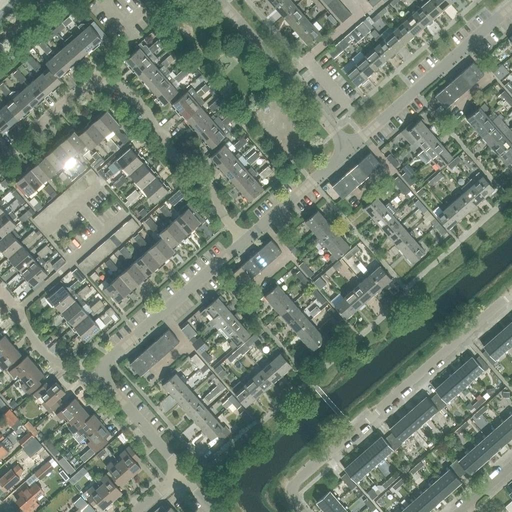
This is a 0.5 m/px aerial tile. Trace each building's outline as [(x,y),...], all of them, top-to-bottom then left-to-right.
[(283,0),(275,8),(283,17),(296,6),(290,0),(283,0)] [(332,0),(327,5),(331,9),(340,1),(339,0),(332,0)] [(421,0),(422,2),(423,1),(425,3),(421,7),(432,19),(433,19),(442,11),(432,0),(421,0)] [(448,0),(432,0),(442,11),(451,3),(448,0)] [(331,9),(335,14),(344,6),(340,1),(331,9)] [(319,2),(316,5),(321,11),(325,8),(319,2)] [(283,17),(292,26),(304,15),(296,6),(283,17)] [(335,14),(339,18),(348,10),(344,6),(335,14)] [(421,7),(412,15),(423,28),(427,24),(428,25),(430,25),(433,23),(433,21),(432,20),(432,19),(421,7)] [(383,9),(377,14),(380,17),(386,12),(383,9)] [(348,10),(339,18),(343,22),(352,14),(348,10)] [(407,19),(403,23),(414,36),(423,28),(412,15),(408,11),(405,14),(405,16),(407,19)] [(327,17),(333,24),(336,21),(330,14),(327,17)] [(380,17),(377,14),(371,20),(373,23),(380,17)] [(292,26),(300,36),(312,25),(304,15),(292,26)] [(69,17),(62,23),(66,27),(73,21),(69,17)] [(312,25),(300,36),(308,45),(321,34),(318,31),(322,28),(316,21),(312,25)] [(358,26),(356,28),(359,31),(364,36),(370,31),(365,25),(362,22),(358,26)] [(55,30),(58,33),(65,26),(62,23),(54,29),(55,30)] [(403,23),(393,31),(404,44),(414,36),(403,23)] [(81,25),(78,27),(82,32),(96,48),(100,45),(99,43),(103,40),(90,25),(89,26),(87,24),(81,24),(80,25),(81,25)] [(350,33),(353,36),(358,42),(364,36),(359,31),(356,28),(355,29),(350,33)] [(50,39),(58,33),(55,30),(54,29),(47,36),(50,39)] [(393,31),(384,40),(395,52),(404,44),(393,31)] [(82,32),(75,38),(88,53),(89,54),(96,48),(82,32)] [(62,33),(57,37),(61,42),(66,38),(62,33)] [(379,44),(374,48),(385,61),(390,57),(391,58),(392,58),(396,55),(396,54),(395,52),(384,40),(380,36),(375,40),(379,44)] [(75,38),(68,44),(82,60),(85,57),(84,56),(88,53),(75,38)] [(158,40),(153,45),(157,49),(162,45),(158,40)] [(38,45),(43,50),(47,46),(43,41),(38,45)] [(68,44),(60,51),(73,65),(77,62),(78,63),(82,60),(68,44)] [(331,50),(328,52),(333,59),(343,50),(340,47),(338,44),(331,50)] [(134,53),(124,62),(130,69),(146,55),(150,51),(148,49),(148,48),(146,45),(144,45),(140,49),(140,48),(137,50),(134,53)] [(157,49),(153,45),(148,49),(150,51),(153,54),(157,49)] [(47,46),(43,50),(47,55),(52,50),(47,46)] [(374,48),(365,56),(376,69),(385,61),(374,48)] [(60,51),(53,57),(67,73),(74,67),(73,65),(60,51)] [(146,55),(130,69),(137,76),(152,62),(157,58),(153,54),(150,51),(146,55)] [(171,55),(166,59),(170,64),(175,60),(171,55)] [(365,56),(355,64),(367,77),(376,69),(365,56)] [(27,61),(31,66),(36,62),(32,57),(27,61)] [(53,57),(46,63),(49,67),(59,78),(63,75),(64,76),(67,73),(53,57)] [(170,64),(166,59),(161,63),(165,68),(170,64)] [(36,62),(31,66),(36,71),(40,67),(36,62)] [(137,76),(143,84),(159,70),(152,62),(137,76)] [(473,62),(461,74),(471,86),(484,75),(473,62)] [(488,67),(493,73),(497,69),(492,63),(488,67)] [(355,64),(346,73),(357,85),(361,82),(363,84),(369,79),(367,77),(355,64)] [(497,69),(493,73),(497,78),(498,79),(499,79),(499,80),(509,72),(502,65),(497,69)] [(49,67),(42,73),(56,89),(60,86),(59,85),(63,82),(60,79),(59,78),(49,67)] [(37,73),(33,77),(35,80),(48,95),(52,91),(53,92),(56,89),(42,73),(38,69),(36,71),(37,73)] [(183,69),(179,73),(183,78),(188,74),(183,69)] [(13,74),(17,79),(22,75),(18,70),(13,74)] [(143,84),(149,91),(165,77),(159,70),(143,84)] [(183,78),(179,73),(174,78),(176,80),(178,83),(183,78)] [(165,77),(149,91),(155,98),(171,84),(176,80),(174,78),(173,78),(169,74),(165,77)] [(461,74),(448,85),(458,97),(471,86),(461,74)] [(22,75),(17,79),(21,84),(26,79),(22,75)] [(35,80),(27,86),(41,102),(45,99),(44,98),(48,95),(35,80)] [(171,84),(155,98),(162,106),(181,89),(179,86),(176,89),(171,84)] [(206,84),(201,88),(205,93),(210,89),(206,84)] [(458,97),(448,85),(435,96),(446,108),(458,97)] [(27,86),(20,92),(33,107),(37,104),(38,105),(41,102),(27,86)] [(7,87),(2,92),(7,96),(9,94),(11,92),(7,87)] [(187,92),(171,106),(178,113),(194,99),(198,95),(196,93),(192,88),(187,92)] [(205,93),(201,88),(196,93),(200,97),(205,93)] [(11,92),(9,94),(13,99),(27,115),(30,111),(30,110),(33,107),(20,92),(18,90),(16,91),(12,91),(11,92)] [(500,95),(506,101),(510,97),(505,91),(500,95)] [(194,99),(178,113),(184,120),(200,106),(205,102),(200,97),(198,95),(194,99)] [(11,101),(6,105),(19,120),(23,116),(24,117),(27,115),(13,99),(11,101)] [(218,99),(213,103),(218,108),(222,104),(218,99)] [(218,108),(213,103),(209,107),(213,112),(218,108)] [(466,119),(475,128),(487,117),(483,112),(489,108),(485,103),(466,119)] [(6,105),(0,110),(0,112),(13,127),(16,124),(15,123),(19,120),(6,105)] [(184,120),(191,127),(206,113),(200,106),(184,120)] [(105,108),(98,114),(112,130),(124,144),(129,139),(125,134),(121,133),(118,130),(122,127),(119,124),(105,108)] [(0,127),(3,131),(4,133),(9,129),(9,130),(11,129),(13,127),(0,112),(0,127)] [(191,127),(197,135),(213,121),(216,118),(213,115),(210,118),(206,113),(191,127)] [(226,117),(230,122),(235,118),(231,113),(226,117)] [(98,114),(90,121),(104,137),(112,130),(98,114)] [(475,128),(483,137),(502,120),(497,116),(491,121),(487,117),(475,128)] [(203,142),(219,128),(224,124),(226,126),(230,122),(226,117),(217,125),(213,121),(197,135),(203,142)] [(411,145),(416,141),(429,130),(424,124),(425,123),(422,119),(415,125),(412,122),(400,133),(411,145)] [(483,137),(490,146),(509,130),(502,120),(483,137)] [(90,121),(83,127),(97,143),(104,137),(90,121)] [(219,128),(203,142),(210,149),(226,135),(230,131),(226,126),(224,124),(219,128)] [(83,127),(76,133),(90,149),(97,143),(83,127)] [(72,129),(65,135),(79,151),(83,156),(90,149),(76,133),(72,129)] [(416,141),(424,150),(436,139),(429,130),(416,141)] [(490,146),(498,155),(511,143),(511,132),(509,130),(490,146)] [(65,135),(58,141),(71,157),(79,151),(65,135)] [(243,137),(238,141),(242,146),(247,142),(243,137)] [(106,143),(110,148),(115,144),(111,139),(106,143)] [(424,150),(432,159),(444,148),(436,139),(424,150)] [(58,141),(50,148),(64,164),(71,157),(58,141)] [(224,145),(209,158),(215,166),(231,152),(235,148),(233,146),(229,141),(224,145)] [(242,146),(238,141),(233,146),(238,150),(242,146)] [(129,149),(113,163),(119,170),(123,167),(139,153),(132,145),(130,143),(127,146),(129,149)] [(511,143),(498,155),(506,164),(511,159),(511,143)] [(115,144),(110,148),(114,153),(119,149),(115,144)] [(50,148),(43,154),(57,170),(64,164),(50,148)] [(444,148),(432,159),(440,168),(452,157),(444,148)] [(91,156),(96,161),(100,156),(96,152),(91,156)] [(231,152),(215,166),(221,173),(237,159),(241,156),(238,153),(235,156),(231,152)] [(256,152),(251,156),(255,161),(260,157),(256,152)] [(123,167),(129,174),(145,160),(139,153),(123,167)] [(370,153),(358,164),(368,176),(381,165),(370,153)] [(43,154),(36,160),(50,176),(57,170),(43,154)] [(386,158),(391,163),(395,159),(390,154),(386,158)] [(100,156),(96,161),(100,165),(105,161),(100,156)] [(255,161),(251,156),(246,160),(250,165),(255,161)] [(458,156),(452,161),(456,165),(461,160),(458,156)] [(73,164),(77,168),(82,164),(77,159),(73,164)] [(221,173),(228,180),(244,166),(237,159),(221,173)] [(395,159),(391,163),(395,168),(399,165),(395,159)] [(36,160),(29,167),(43,183),(50,176),(36,160)] [(129,174),(136,181),(152,167),(145,160),(129,174)] [(456,165),(452,161),(447,165),(451,169),(456,165)] [(82,164),(77,168),(81,173),(86,169),(82,164)] [(358,164),(345,175),(356,187),(368,176),(358,164)] [(244,166),(228,180),(234,188),(250,174),(253,171),(251,167),(247,170),(244,166)] [(268,166),(263,170),(268,175),(273,171),(268,166)] [(29,167),(21,173),(35,189),(43,183),(29,167)] [(136,181),(142,188),(158,174),(152,167),(136,181)] [(91,168),(87,172),(94,181),(99,177),(91,168)] [(100,169),(97,172),(101,177),(102,177),(106,181),(114,174),(110,170),(105,174),(101,169),(100,169)] [(268,175),(263,170),(259,174),(263,179),(268,175)] [(250,174),(234,188),(240,195),(256,181),(253,177),(257,174),(253,171),(250,174)] [(58,176),(62,181),(67,177),(63,172),(58,176)] [(87,172),(82,176),(90,185),(94,181),(87,172)] [(440,172),(434,177),(438,181),(443,176),(440,172)] [(35,189),(21,173),(14,180),(28,196),(35,189)] [(401,176),(406,181),(410,178),(405,173),(401,176)] [(479,173),(470,181),(484,197),(493,189),(479,173)] [(142,188),(148,196),(164,182),(158,174),(142,188)] [(123,175),(118,180),(122,184),(127,180),(123,175)] [(356,187),(345,175),(332,187),(343,199),(356,187)] [(82,176),(78,180),(85,189),(90,185),(82,176)] [(67,177),(62,181),(67,186),(71,181),(67,177)] [(392,181),(402,192),(407,187),(398,177),(392,181)] [(438,181),(434,177),(429,181),(433,185),(438,181)] [(410,178),(406,181),(410,186),(415,183),(410,178)] [(9,184),(5,179),(0,183),(5,188),(9,184)] [(78,180),(73,184),(81,193),(85,189),(78,180)] [(122,184),(118,180),(113,184),(117,189),(122,184)] [(256,181),(240,195),(247,202),(263,188),(256,181)] [(461,189),(464,192),(475,205),(484,197),(470,181),(461,189)] [(164,182),(148,196),(155,203),(171,189),(164,182)] [(73,184),(69,188),(77,197),(81,193),(73,184)] [(44,189),(48,194),(53,189),(49,185),(44,189)] [(407,187),(402,192),(405,196),(407,194),(411,191),(407,187)] [(69,188),(64,192),(72,201),(77,197),(69,188)] [(416,193),(420,197),(425,192),(421,188),(416,193)] [(53,189),(48,194),(52,198),(57,194),(53,189)] [(15,190),(12,193),(17,199),(20,196),(15,190)] [(135,190),(131,194),(135,199),(140,195),(135,190)] [(64,192),(60,196),(68,205),(72,201),(64,192)] [(464,192),(455,200),(466,213),(475,205),(464,192)] [(135,199),(131,194),(126,198),(128,201),(130,203),(135,199)] [(174,194),(168,199),(173,205),(180,200),(174,194)] [(20,196),(17,199),(22,205),(25,202),(20,196)] [(60,196),(55,200),(63,209),(68,205),(60,196)] [(364,208),(372,217),(385,207),(377,197),(364,208)] [(55,200),(51,204),(59,213),(63,209),(55,200)] [(414,203),(419,209),(423,205),(418,200),(414,203)] [(455,200),(446,208),(457,221),(466,213),(455,200)] [(38,202),(33,206),(38,211),(42,207),(38,202)] [(189,203),(179,212),(181,215),(195,230),(203,224),(198,219),(201,216),(189,203)] [(385,207),(372,217),(380,227),(393,216),(397,212),(389,203),(385,207)] [(51,204),(46,208),(54,217),(59,213),(51,204)] [(159,209),(163,214),(168,209),(164,205),(159,209)] [(423,205),(419,209),(423,214),(427,210),(423,205)] [(457,221),(446,208),(442,211),(438,206),(432,211),(448,229),(457,221)] [(46,208),(42,212),(50,221),(54,217),(46,208)] [(148,213),(143,208),(139,213),(143,218),(148,213)] [(168,209),(163,214),(168,218),(172,214),(168,209)] [(0,213),(0,226),(13,215),(11,212),(8,215),(3,210),(0,213)] [(28,210),(23,214),(28,219),(32,215),(28,210)] [(305,222),(313,231),(326,220),(318,210),(305,222)] [(42,212),(37,215),(45,225),(50,221),(42,212)] [(28,219),(23,214),(19,219),(23,223),(28,219)] [(0,226),(0,238),(0,239),(9,231),(10,231),(13,228),(16,225),(13,221),(16,218),(13,215),(0,226)] [(45,225),(37,215),(33,219),(41,228),(45,225)] [(181,215),(174,221),(188,237),(195,230),(181,215)] [(380,227),(388,236),(401,225),(393,216),(380,227)] [(145,222),(149,226),(154,222),(150,217),(145,222)] [(132,218),(127,222),(135,231),(140,227),(132,218)] [(430,222),(435,227),(439,223),(434,218),(430,222)] [(314,238),(318,242),(334,229),(326,220),(313,231),(317,235),(314,238)] [(174,221),(167,227),(181,243),(188,237),(174,221)] [(127,222),(123,226),(131,235),(135,231),(127,222)] [(154,222),(149,226),(153,231),(158,227),(154,222)] [(439,223),(435,227),(439,232),(443,236),(447,232),(443,228),(439,223)] [(388,236),(396,245),(409,234),(401,225),(388,236)] [(123,226),(118,230),(126,239),(131,235),(123,226)] [(159,234),(163,237),(174,250),(174,249),(181,243),(167,227),(159,234)] [(0,239),(0,238),(0,251),(16,238),(19,235),(13,228),(10,231),(9,231),(0,239)] [(325,244),(329,249),(342,238),(334,229),(318,242),(322,247),(325,244)] [(118,230),(114,234),(122,243),(126,239),(118,230)] [(34,231),(29,235),(33,240),(38,236),(38,235),(36,233),(34,231)] [(409,234),(396,245),(404,254),(417,243),(412,238),(415,235),(411,231),(409,234)] [(114,234),(109,238),(117,247),(122,243),(114,234)] [(134,238),(138,243),(143,239),(138,234),(134,238)] [(33,240),(29,235),(24,239),(26,241),(29,244),(33,240)] [(163,237),(155,244),(170,260),(177,253),(174,249),(174,250),(163,237)] [(16,238),(0,251),(0,252),(6,259),(22,245),(26,241),(24,239),(20,243),(16,238)] [(109,238),(105,241),(113,250),(117,247),(109,238)] [(342,238),(329,249),(333,254),(328,258),(332,262),(337,258),(350,247),(342,238)] [(143,239),(138,243),(142,248),(147,243),(143,239)] [(271,240),(258,251),(269,263),(282,252),(271,240)] [(105,241),(100,245),(108,254),(113,250),(105,241)] [(285,245),(290,251),(294,247),(289,241),(285,245)] [(417,243),(404,254),(412,263),(425,252),(417,243)] [(155,244),(148,250),(162,266),(170,260),(155,244)] [(6,259),(12,266),(28,253),(22,245),(6,259)] [(47,245),(42,249),(46,254),(51,250),(47,245)] [(100,245),(96,249),(104,258),(108,254),(100,245)] [(356,245),(350,251),(353,255),(359,250),(356,245)] [(119,251),(123,256),(128,251),(124,247),(119,251)] [(294,247),(290,251),(296,257),(300,253),(294,247)] [(37,253),(39,256),(41,258),(46,254),(42,249),(37,253)] [(96,249),(92,253),(99,262),(104,258),(96,249)] [(148,250),(141,256),(155,272),(162,266),(148,250)] [(128,251),(123,256),(127,260),(132,256),(128,251)] [(258,251),(246,262),(256,274),(269,263),(258,251)] [(353,255),(350,251),(344,256),(347,260),(353,255)] [(12,266),(19,274),(35,260),(28,253),(12,266)] [(92,253),(87,257),(95,266),(99,262),(92,253)] [(19,274),(25,281),(41,267),(46,263),(41,258),(39,256),(35,260),(19,274)] [(141,256),(134,263),(148,279),(155,272),(141,256)] [(62,257),(52,266),(56,271),(66,262),(62,257)] [(87,257),(83,261),(91,270),(95,266),(87,257)] [(105,263),(109,268),(114,264),(110,259),(105,263)] [(91,270),(83,261),(78,265),(86,274),(91,270)] [(338,261),(332,266),(336,271),(342,265),(338,261)] [(256,274),(246,262),(233,273),(243,285),(256,274)] [(299,266),(303,271),(308,267),(303,262),(299,266)] [(134,263),(127,269),(141,285),(148,279),(134,263)] [(114,264),(109,268),(113,273),(118,269),(114,264)] [(336,271),(332,266),(326,272),(329,276),(336,271)] [(380,266),(371,274),(382,287),(391,279),(380,266)] [(41,267),(25,281),(32,288),(43,279),(48,274),(41,267)] [(308,267),(303,271),(309,278),(314,274),(308,267)] [(77,268),(73,272),(72,273),(81,283),(86,278),(77,268)] [(127,269),(119,275),(134,291),(141,285),(127,269)] [(295,275),(301,281),(305,277),(299,271),(295,275)] [(99,277),(95,272),(90,276),(94,281),(99,277)] [(371,274),(362,282),(373,295),(382,287),(371,274)] [(119,275),(112,282),(126,298),(134,291),(119,275)] [(105,280),(99,286),(109,298),(112,296),(119,304),(126,298),(112,282),(109,277),(105,280)] [(305,277),(301,281),(306,287),(310,283),(305,277)] [(320,277),(314,283),(316,285),(317,287),(320,290),(326,284),(323,281),(320,277)] [(43,279),(32,288),(34,290),(34,291),(40,285),(45,281),(43,279)] [(52,294),(46,299),(53,307),(69,293),(72,290),(70,287),(66,287),(61,280),(49,290),(52,294)] [(362,282),(352,290),(364,303),(373,295),(362,282)] [(82,289),(87,294),(92,290),(87,285),(82,289)] [(264,296),(273,305),(285,294),(277,285),(264,296)] [(69,293),(53,307),(59,314),(80,296),(78,294),(75,293),(75,292),(73,289),(72,290),(69,293)] [(78,294),(80,296),(82,298),(87,294),(82,289),(78,294)] [(311,293),(316,299),(321,295),(315,289),(311,293)] [(352,290),(343,298),(355,311),(364,303),(352,290)] [(273,305),(280,314),(293,303),(285,294),(273,305)] [(321,295),(316,299),(322,305),(326,301),(321,295)] [(66,321),(82,307),(85,304),(81,299),(82,298),(80,296),(59,314),(66,321)] [(210,313),(214,318),(226,307),(218,298),(205,309),(200,313),(204,318),(210,313)] [(355,311),(343,298),(334,306),(345,319),(355,311)] [(100,300),(95,304),(99,309),(104,305),(100,300)] [(280,314),(288,323),(301,312),(293,303),(280,314)] [(99,309),(95,304),(90,308),(95,313),(99,309)] [(66,321),(72,328),(88,314),(82,307),(66,321)] [(106,311),(110,316),(115,312),(111,307),(106,311)] [(218,323),(221,327),(234,316),(226,307),(214,318),(209,323),(212,327),(218,323)] [(327,311),(332,317),(336,313),(331,307),(327,311)] [(288,323),(296,332),(309,321),(301,312),(288,323)] [(336,313),(332,317),(338,323),(342,319),(336,313)] [(72,328),(78,336),(94,322),(88,314),(72,328)] [(221,327),(218,330),(226,339),(229,336),(242,325),(234,316),(221,327)] [(94,322),(78,336),(85,343),(101,329),(105,325),(99,318),(94,322)] [(296,332),(304,341),(317,330),(309,321),(296,332)] [(188,324),(181,330),(189,339),(194,336),(197,333),(192,328),(188,324)] [(511,324),(503,332),(511,342),(511,324)] [(242,325),(229,336),(233,340),(229,344),(233,349),(237,345),(250,334),(242,325)] [(169,330),(156,341),(166,353),(179,342),(169,330)] [(317,330),(304,341),(312,351),(325,339),(317,330)] [(511,342),(503,332),(494,339),(504,351),(511,343),(511,342)] [(255,334),(250,338),(253,342),(259,338),(255,334)] [(0,355),(13,345),(5,335),(0,339),(0,355)] [(193,344),(197,349),(204,342),(200,337),(197,340),(194,336),(189,339),(193,344)] [(253,342),(250,338),(245,343),(248,347),(253,342)] [(504,351),(494,339),(485,347),(487,350),(483,354),(493,365),(497,361),(495,358),(504,351)] [(156,341),(143,352),(154,364),(166,353),(156,341)] [(199,353),(204,358),(208,355),(204,350),(208,347),(204,342),(197,349),(200,352),(199,353)] [(0,367),(2,370),(5,367),(18,356),(21,354),(13,345),(0,355),(0,359),(2,362),(0,363),(0,367)] [(237,349),(232,354),(236,358),(241,353),(237,349)] [(154,364),(143,352),(130,363),(141,375),(154,364)] [(191,358),(200,369),(205,364),(196,354),(191,358)] [(236,358),(232,354),(227,358),(230,362),(236,358)] [(280,354),(271,362),(282,375),(291,366),(280,354)] [(208,355),(204,358),(208,363),(212,360),(208,355)] [(17,374),(21,378),(36,365),(28,356),(22,361),(18,356),(5,367),(13,377),(17,374)] [(473,358),(464,366),(474,377),(482,369),(484,372),(485,371),(489,368),(479,357),(475,360),(473,358)] [(271,362),(262,370),(273,382),(282,375),(271,362)] [(205,364),(200,369),(203,373),(209,368),(205,364)] [(36,365),(21,378),(24,382),(21,385),(29,395),(41,384),(38,379),(44,374),(36,365)] [(214,370),(217,374),(223,369),(219,365),(214,370)] [(464,366),(455,374),(465,385),(474,377),(464,366)] [(262,370),(253,378),(264,390),(273,382),(262,370)] [(176,374),(163,385),(172,394),(184,383),(187,380),(182,375),(180,378),(176,374)] [(455,374),(446,382),(456,393),(465,385),(455,374)] [(212,381),(217,386),(221,382),(216,377),(212,381)] [(253,378),(244,386),(255,398),(264,390),(253,378)] [(255,398),(244,386),(240,381),(230,389),(246,406),(255,398)] [(51,412),(53,410),(63,402),(59,397),(65,392),(56,382),(50,388),(41,395),(42,396),(46,400),(43,402),(51,412)] [(221,382),(217,386),(221,391),(225,388),(221,382)] [(439,393),(435,396),(444,407),(449,403),(447,401),(456,393),(446,382),(437,390),(439,393)] [(40,398),(42,396),(41,395),(50,388),(47,383),(35,393),(40,398)] [(172,394),(179,403),(192,392),(184,383),(172,394)] [(179,403),(187,412),(200,401),(192,392),(179,403)] [(228,399),(232,404),(236,400),(232,395),(228,399)] [(428,397),(418,406),(428,417),(437,409),(439,411),(444,407),(435,396),(430,400),(428,397)] [(484,396),(478,401),(482,405),(487,400),(484,396)] [(13,397),(7,402),(11,405),(13,408),(19,403),(13,397)] [(65,416),(68,420),(83,407),(75,398),(69,404),(65,399),(63,402),(53,410),(61,420),(65,416)] [(236,400),(232,404),(237,409),(241,406),(236,400)] [(187,412),(195,421),(208,410),(200,401),(187,412)] [(482,405),(478,401),(473,406),(476,409),(482,405)] [(418,406),(409,414),(419,425),(428,417),(418,406)] [(485,406),(479,411),(482,414),(488,410),(485,406)] [(73,433),(76,430),(75,430),(91,417),(91,416),(83,407),(68,420),(72,425),(68,428),(73,433)] [(2,416),(11,426),(18,420),(9,409),(2,416)] [(195,421),(203,430),(216,419),(208,410),(195,421)] [(482,414),(479,411),(474,415),(477,419),(482,414)] [(83,432),(87,436),(102,423),(94,414),(91,416),(91,417),(75,430),(76,430),(80,435),(83,432)] [(409,414),(400,421),(410,433),(419,425),(409,414)] [(216,419),(203,430),(211,439),(217,434),(224,428),(223,428),(216,419)] [(394,433),(389,436),(399,447),(403,443),(401,440),(410,433),(400,421),(391,430),(394,433)] [(28,422),(24,425),(29,431),(33,428),(28,422)] [(467,422),(461,427),(464,430),(470,426),(467,422)] [(511,430),(505,422),(496,430),(506,442),(511,436),(511,430)] [(102,423),(87,436),(91,440),(87,443),(95,453),(108,442),(104,438),(110,432),(102,423)] [(225,426),(223,428),(224,428),(217,434),(221,439),(229,431),(225,426)] [(464,430),(461,427),(456,431),(459,435),(464,430)] [(33,428),(29,431),(30,432),(34,437),(36,435),(38,433),(33,428)] [(496,430),(487,438),(497,450),(506,442),(496,430)] [(34,437),(30,432),(19,442),(24,447),(35,438),(34,437)] [(9,436),(4,440),(8,444),(13,440),(9,436)] [(382,437),(373,445),(383,456),(392,449),(394,451),(399,447),(389,436),(385,440),(382,437)] [(487,438),(478,446),(488,458),(497,450),(487,438)] [(34,439),(23,448),(35,462),(46,453),(34,439)] [(437,444),(433,441),(428,446),(431,449),(437,444)] [(0,442),(0,458),(8,451),(0,442)] [(47,447),(51,451),(55,448),(51,443),(47,447)] [(373,445),(364,453),(374,464),(383,456),(373,445)] [(123,458),(118,461),(132,477),(141,469),(135,462),(140,458),(129,446),(119,454),(123,458)] [(478,446),(469,454),(479,465),(488,458),(478,446)] [(55,448),(51,451),(54,456),(59,452),(55,448)] [(97,455),(99,458),(106,453),(103,449),(97,455)] [(364,453),(355,461),(365,472),(374,464),(364,453)] [(458,460),(453,464),(463,475),(467,471),(469,474),(479,465),(469,454),(460,462),(458,460)] [(74,470),(75,470),(64,457),(59,461),(70,474),(74,470)] [(106,466),(110,470),(121,483),(122,485),(132,477),(118,461),(114,465),(111,461),(106,466)] [(365,472),(355,461),(346,469),(356,480),(365,472)] [(35,474),(40,480),(54,468),(49,462),(35,474)] [(421,462),(416,467),(419,470),(424,465),(421,462)] [(450,471),(441,478),(451,490),(461,481),(458,479),(463,475),(453,464),(448,468),(450,471)] [(11,469),(0,478),(0,481),(7,490),(20,479),(18,476),(23,471),(18,465),(12,470),(11,469)] [(419,470),(416,467),(410,471),(414,475),(419,470)] [(100,478),(96,482),(99,486),(113,501),(122,493),(116,486),(121,483),(110,470),(100,478)] [(341,477),(349,486),(354,482),(346,473),(341,477)] [(73,475),(70,478),(68,479),(69,480),(72,483),(73,484),(78,480),(73,475)] [(393,476),(388,481),(391,484),(396,480),(393,476)] [(403,478),(398,482),(401,486),(406,481),(403,478)] [(441,478),(433,486),(442,497),(451,490),(441,478)] [(391,484),(388,481),(382,485),(386,489),(391,484)] [(401,486),(398,482),(393,487),(396,490),(401,486)] [(37,484),(30,490),(27,487),(20,493),(23,495),(17,501),(24,509),(26,511),(30,511),(38,505),(34,501),(37,498),(37,497),(43,492),(37,484)] [(113,501),(99,486),(95,489),(92,485),(82,494),(93,506),(98,503),(103,509),(113,501)] [(433,486),(424,494),(433,505),(442,497),(433,486)] [(318,502),(326,511),(337,502),(329,492),(318,502)] [(424,494),(415,502),(423,511),(425,511),(433,505),(424,494)] [(364,501),(368,507),(372,504),(367,498),(364,501)] [(326,511),(343,511),(345,511),(337,502),(326,511)] [(423,511),(415,502),(406,510),(407,511),(423,511)]
